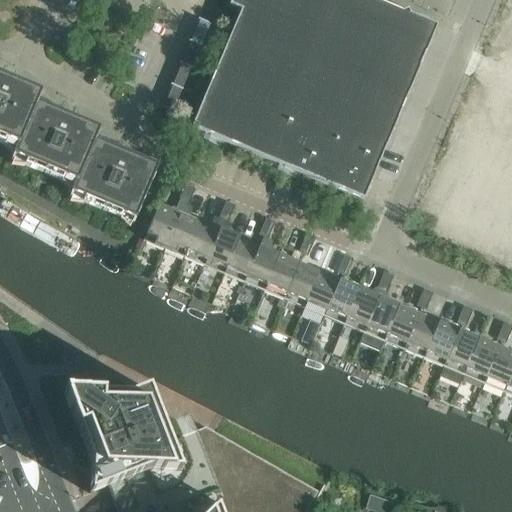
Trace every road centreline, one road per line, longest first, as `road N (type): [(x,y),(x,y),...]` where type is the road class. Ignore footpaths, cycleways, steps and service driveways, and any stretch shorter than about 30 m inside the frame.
road 1 (residential): [(381,252),(166,164),(135,119)]
road 2 (unclassified): [(381,252),(486,0)]
road 3 (residential): [(51,0),(27,61),(117,118),(135,119)]
road 4 (secondary): [(59,504),(0,357)]
road 5 (residential): [(511,307),(381,252)]
road 6 (residential): [(135,119),(187,11),(178,0)]
